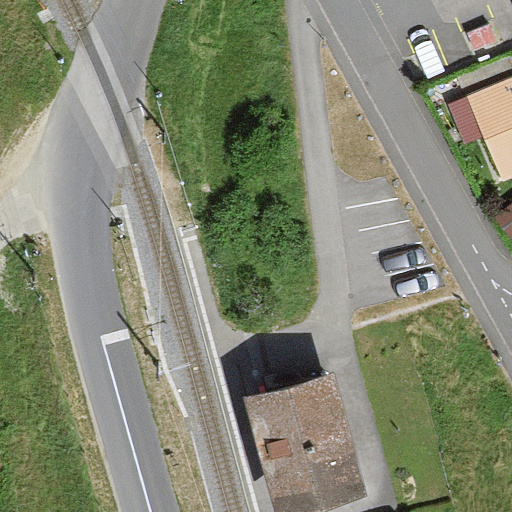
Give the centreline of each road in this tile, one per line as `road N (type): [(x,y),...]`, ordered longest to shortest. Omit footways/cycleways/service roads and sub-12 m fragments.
road 1 (tertiary): [(148,511),(102,321),(91,236),(93,158),(131,0)]
road 2 (residential): [(511,321),(328,0)]
